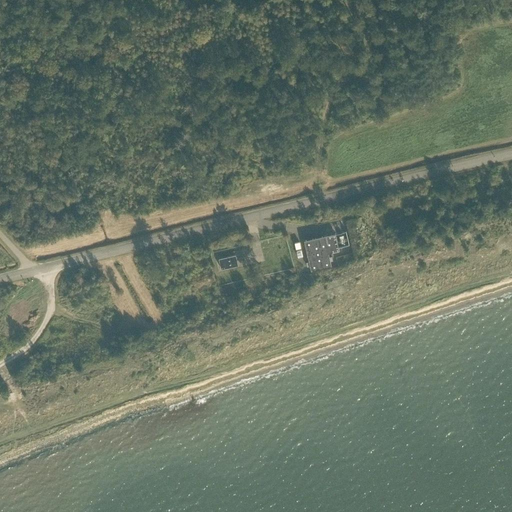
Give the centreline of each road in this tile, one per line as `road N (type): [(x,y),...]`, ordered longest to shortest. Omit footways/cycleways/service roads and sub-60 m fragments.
road 1 (unclassified): [(45,268),(511,154)]
road 2 (track): [(356,0),(371,59),(325,87),(319,200)]
